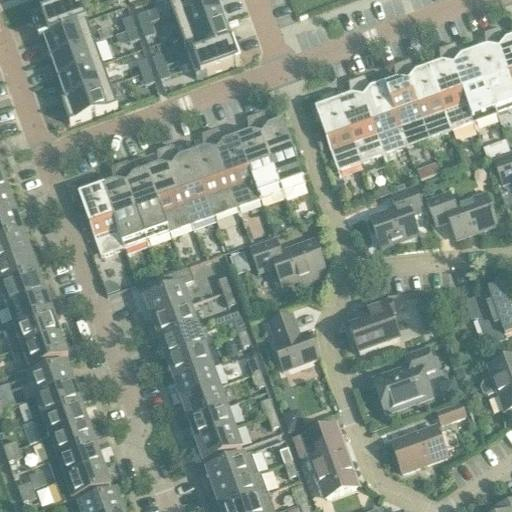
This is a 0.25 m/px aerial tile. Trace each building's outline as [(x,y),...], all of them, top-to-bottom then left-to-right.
[(165,0),(172,19),(216,3),(214,0),(165,0)] [(216,3),(172,19),(180,40),(223,25),(216,3)] [(42,43),(42,41),(85,26),(78,4),(30,22),(38,44),(42,43)] [(146,15),(137,19),(141,30),(150,27),(146,15)] [(135,32),(131,21),(122,24),(126,35),(135,32)] [(223,25),(180,40),(188,62),(231,46),(223,25)] [(42,41),(42,43),(50,63),(93,47),(85,26),(42,41)] [(154,38),(150,27),(141,30),(145,41),(154,38)] [(511,41),(501,46),(502,36),(503,36),(499,31),(492,34),(511,90),(511,41)] [(139,43),(135,32),(126,35),(130,47),(139,43)] [(511,113),(511,90),(492,34),(484,37),(484,43),(485,43),(492,49),(474,55),(497,119),(511,113)] [(195,83),(239,67),(231,46),(188,62),(195,83)] [(93,47),(50,63),(58,84),(101,69),(93,47)] [(497,119),(474,55),(456,62),(457,53),(458,53),(454,48),(446,50),(474,127),(497,119)] [(474,127),(446,50),(439,53),(439,59),(440,59),(446,65),(429,72),(451,135),(474,127)] [(156,73),(166,69),(162,58),(152,62),(156,73)] [(151,75),(147,64),(137,67),(141,78),(151,75)] [(451,135),(429,72),(411,78),(412,69),(409,64),(401,67),(429,143),(451,135)] [(429,143),(401,67),(394,69),(394,75),(401,82),(383,88),(406,151),(429,143)] [(101,69),(58,84),(65,105),(66,106),(109,90),(101,69)] [(170,81),(166,69),(156,73),(160,84),(170,81)] [(155,86),(151,75),(141,78),(145,89),(155,86)] [(406,151),(383,88),(366,94),(367,85),(364,80),(356,83),(383,159),(406,151)] [(383,159),(356,83),(348,86),(349,92),(356,98),(338,104),(361,167),(383,159)] [(61,106),(61,107),(69,129),(116,112),(109,90),(66,106),(65,105),(61,106)] [(361,167),(338,104),(324,109),(322,104),(313,107),(313,109),(314,109),(338,176),(361,167)] [(306,187),(283,124),(264,131),(266,122),(263,117),(255,119),(282,196),(306,187)] [(282,196),(255,119),(247,122),(248,128),(255,134),(237,141),(260,204),(282,196)] [(260,204),(237,141),(219,147),(221,138),(217,133),(210,136),(237,212),(260,204)] [(237,212),(210,136),(202,138),(202,145),(203,145),(210,151),(192,157),(215,220),(237,212)] [(215,220),(192,157),(174,163),(176,154),(172,149),(165,152),(192,228),(215,220)] [(192,228),(165,152),(157,155),(157,161),(158,161),(165,167),(147,173),(170,236),(192,228)] [(511,158),(493,165),(502,189),(511,185),(511,158)] [(170,236),(147,173),(129,180),(130,170),(131,170),(127,165),(120,168),(147,244),(170,236)] [(147,244),(120,168),(112,171),(112,177),(113,177),(119,183),(102,190),(124,253),(147,244)] [(0,199),(9,196),(1,176),(0,176),(0,199)] [(124,253),(102,190),(87,195),(85,189),(76,192),(77,194),(101,261),(124,253)] [(418,239),(411,220),(423,216),(414,192),(391,200),(396,214),(371,223),(371,222),(370,222),(381,253),(382,252),(381,252),(417,239),(418,239)] [(0,222),(16,216),(9,196),(0,199),(0,222)] [(497,229),(486,199),(455,210),(450,197),(426,205),(435,230),(449,225),(456,244),(497,229)] [(0,245),(23,237),(16,216),(0,222),(0,245)] [(0,268),(30,257),(23,237),(0,245),(0,268)] [(302,290),(328,280),(315,245),(280,257),(275,244),(250,253),(258,277),(274,271),(281,290),(299,283),(302,290)] [(244,255),(230,260),(237,277),(250,273),(244,255)] [(38,277),(30,257),(0,268),(0,290),(0,291),(38,277)] [(190,309),(182,290),(194,285),(189,271),(143,287),(148,301),(144,302),(152,323),(190,309)] [(45,298),(38,277),(0,291),(8,311),(45,298)] [(231,295),(226,281),(218,284),(223,298),(231,295)] [(511,337),(511,308),(504,287),(487,293),(490,300),(485,302),(484,299),(472,303),(469,305),(467,307),(465,309),(465,312),(465,315),(466,318),(468,321),(470,323),(473,324),(476,324),(479,324),(489,350),(507,344),(505,340),(511,337)] [(236,309),(231,295),(223,298),(228,311),(236,309)] [(52,318),(45,298),(8,311),(13,325),(5,328),(7,334),(52,318)] [(399,344),(390,318),(394,316),(390,304),(360,315),(364,326),(349,331),(359,359),(399,344)] [(197,330),(190,309),(152,323),(159,343),(197,330)] [(60,339),(52,318),(7,334),(7,335),(5,335),(13,356),(60,339)] [(317,363),(307,337),(299,340),(292,320),(269,328),(276,349),(274,349),(283,375),(317,363)] [(246,335),(241,322),(232,325),(237,338),(246,335)] [(204,350),(197,330),(159,343),(167,364),(204,350)] [(251,349),(246,335),(237,338),(242,352),(251,349)] [(60,339),(13,356),(11,356),(18,377),(67,359),(60,339)] [(212,370),(204,350),(167,364),(174,384),(212,370)] [(432,401),(423,377),(434,373),(428,353),(405,361),(409,372),(373,385),(385,418),(432,401)] [(511,414),(511,361),(487,370),(492,383),(483,386),(481,391),(483,397),(488,399),(496,396),(504,417),(511,414)] [(260,376),(256,362),(247,365),(252,379),(260,376)] [(73,388),(66,367),(28,380),(36,401),(73,388)] [(219,391),(212,370),(174,384),(181,404),(219,391)] [(265,390),(260,376),(252,379),(257,393),(265,390)] [(73,388),(36,401),(26,405),(34,425),(81,408),(73,388)] [(226,411),(219,391),(181,404),(189,425),(226,411)] [(275,417),(270,403),(262,406),(267,420),(275,417)] [(88,428),(81,408),(34,425),(41,445),(88,428)] [(465,421),(460,409),(437,417),(441,429),(465,421)] [(234,431),(226,411),(189,425),(196,445),(234,431)] [(280,430),(275,417),(267,420),(272,433),(280,430)] [(95,449),(88,428),(41,445),(48,466),(95,449)] [(241,453),(234,431),(196,445),(204,466),(241,453)] [(447,462),(436,431),(391,447),(402,478),(447,462)] [(355,492),(345,464),(349,463),(342,444),(330,449),(324,433),(293,444),(299,461),(307,459),(313,475),(317,474),(327,503),(355,492)] [(19,453),(16,445),(2,450),(5,458),(19,453)] [(103,469),(95,449),(48,466),(56,486),(103,469)] [(293,466),(288,452),(279,455),(284,469),(293,466)] [(22,461),(19,453),(5,458),(8,466),(22,461)] [(259,478),(251,457),(206,473),(214,494),(259,478)] [(298,479),(293,466),(284,469),(289,482),(298,479)] [(110,490),(103,469),(56,486),(63,507),(110,490)] [(228,511),(268,498),(261,477),(259,478),(214,494),(220,511),(228,511)] [(34,494),(31,486),(17,491),(20,499),(34,494)] [(307,506),(302,493),(294,496),(299,509),(307,506)] [(37,502),(34,494),(20,499),(23,507),(37,502)] [(122,511),(116,495),(78,508),(79,511),(122,511)] [(273,511),(268,498),(228,511),(273,511)]
